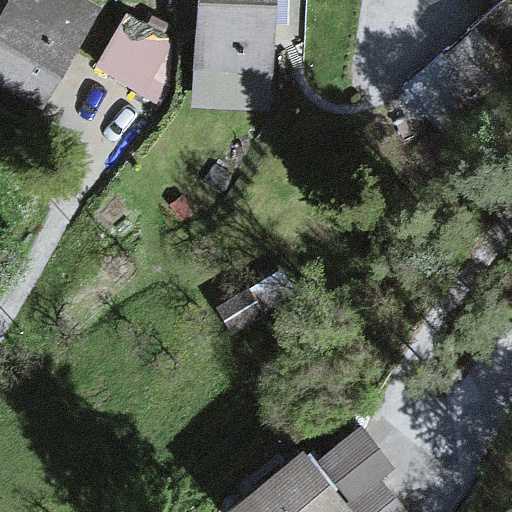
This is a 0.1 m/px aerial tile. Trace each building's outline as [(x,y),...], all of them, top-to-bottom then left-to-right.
[(95,6),(84,0),(1,0),(0,2),(0,96),(35,116),(95,6)] [(264,0),(188,0),(185,99),(261,102),(264,0)] [(128,5),(97,60),(153,92),(184,37),(128,5)] [(511,66),(472,18),(395,81),(443,139),(511,82),(511,66)] [(342,511),(295,449),(213,511),(342,511)]
